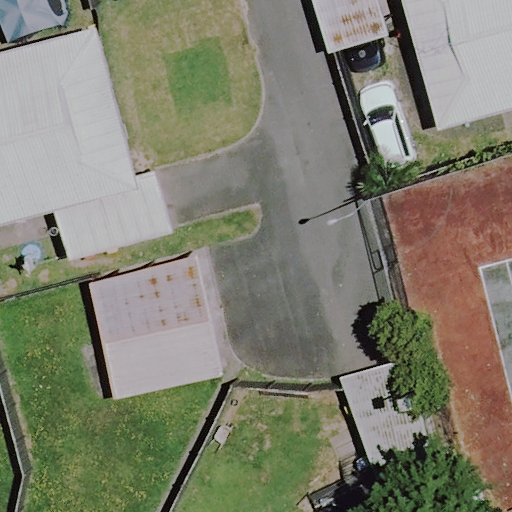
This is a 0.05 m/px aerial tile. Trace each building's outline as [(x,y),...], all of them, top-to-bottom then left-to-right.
[(390,0),(317,0),(333,57),(401,39),(390,0)] [(511,0),(414,0),(447,129),(511,112),(511,0)] [(0,221),(63,204),(77,257),(180,228),(165,176),(141,183),(98,26),(0,53),(0,221)] [(204,263),(102,282),(124,400),(226,381),(204,263)] [(412,511),(405,495),(368,511),(412,511)]
